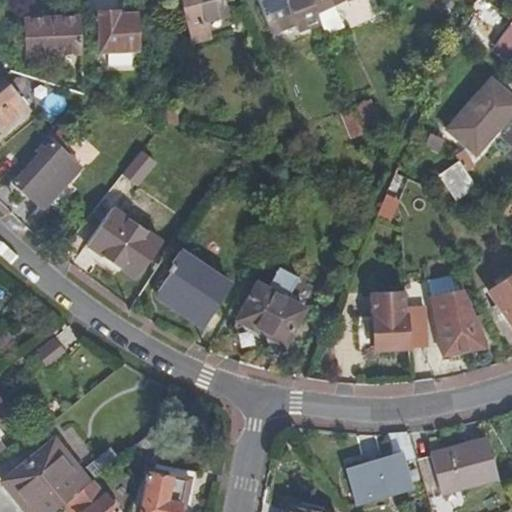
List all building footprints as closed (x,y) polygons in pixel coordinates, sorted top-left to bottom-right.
[(228,19),(222,0),(181,0),(193,45),(211,40),(207,24),(228,19)] [(300,34),(321,25),(317,15),(311,0),(257,0),(272,38),(298,27),(300,34)] [(311,0),(317,15),(344,0),(311,0)] [(100,15),(102,54),(140,53),(138,18),(120,19),(120,14),(100,15)] [(28,54),(81,53),(79,17),(26,19),(28,54)] [(511,61),(511,17),(491,48),(511,61)] [(498,87),(485,76),(445,124),(480,153),(511,115),(511,84),(505,79),(498,87)] [(0,131),(2,135),(30,112),(14,92),(0,103),(0,131)] [(511,126),(497,143),(511,156),(511,126)] [(50,141),(43,148),(41,146),(36,151),(38,154),(12,181),(40,208),(77,168),(50,141)] [(139,149),(120,173),(136,186),(156,161),(139,149)] [(11,153),(0,161),(0,170),(5,176),(20,165),(11,153)] [(457,197),(476,185),(459,160),(441,172),(457,197)] [(375,216),(389,222),(399,199),(385,193),(375,216)] [(85,244),(132,280),(159,245),(112,210),(85,244)] [(206,323),(231,286),(183,254),(157,291),(206,323)] [(511,325),(511,276),(490,291),(511,325)] [(234,329),(271,349),(275,340),(284,345),(303,310),(257,285),(234,329)] [(478,327),(460,289),(431,297),(443,355),(482,345),(478,327)] [(373,349),(407,346),(406,313),(405,291),(370,292),(373,349)] [(407,346),(427,345),(419,311),(406,313),(407,346)] [(52,337),(35,354),(47,370),(64,353),(52,337)] [(140,440),(151,445),(156,428),(140,440)] [(404,461),(417,457),(409,432),(396,432),(387,433),(393,454),(401,452),(404,461)] [(51,511),(61,505),(92,480),(58,437),(5,480),(29,511),(51,511)] [(417,457),(435,511),(454,511),(453,507),(466,504),(461,485),(496,475),(484,437),(430,451),(430,453),(417,457)] [(401,452),(393,454),(347,469),(358,504),(412,488),(404,461),(401,452)] [(150,462),(148,471),(190,481),(184,507),(190,508),(198,473),(150,462)] [(176,511),(178,506),(184,507),(190,481),(148,471),(138,511),(176,511)] [(92,480),(61,505),(66,511),(121,511),(118,507),(122,504),(111,490),(104,496),(92,480)] [(281,511),(289,511),(290,507),(314,511),(319,511),(322,505),(285,497),(281,511)]
